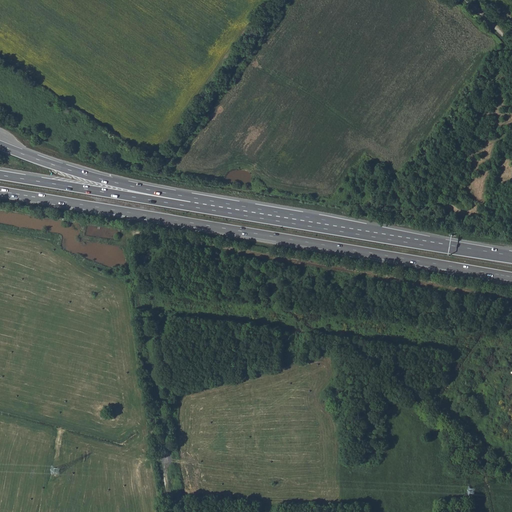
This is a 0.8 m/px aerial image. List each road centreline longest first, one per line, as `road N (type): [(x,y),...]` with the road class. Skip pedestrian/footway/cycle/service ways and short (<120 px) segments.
road 1 (trunk): [(0,191),(511,276)]
road 2 (unclassified): [(511,300),(134,232)]
road 3 (trunk): [(511,256),(204,204)]
road 4 (trunk): [(204,204),(0,145)]
road 5 (trunk): [(204,204),(0,174)]
